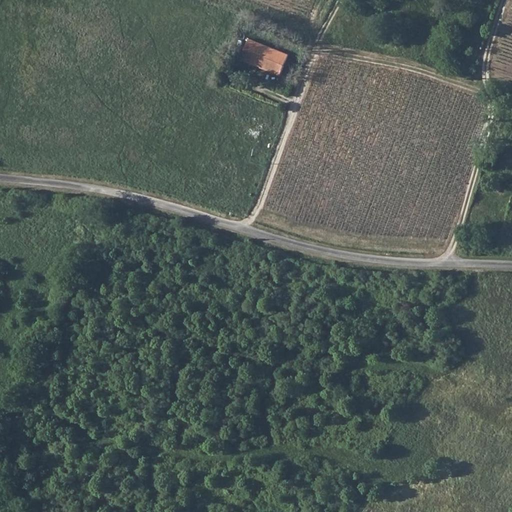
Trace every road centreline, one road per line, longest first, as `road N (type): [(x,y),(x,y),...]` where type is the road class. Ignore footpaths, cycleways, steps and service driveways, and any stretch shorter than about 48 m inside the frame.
road 1 (unclassified): [(0,177),(125,195),(329,255),(511,266)]
road 2 (track): [(447,264),(487,134),(484,73),(504,0)]
road 3 (track): [(245,232),(313,52),(342,0)]
road 4 (track): [(486,90),(313,52)]
